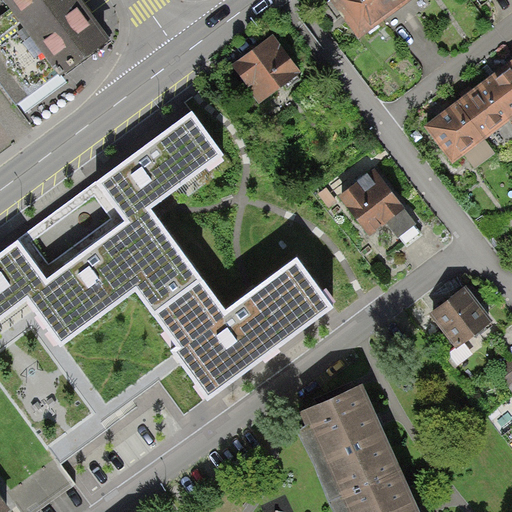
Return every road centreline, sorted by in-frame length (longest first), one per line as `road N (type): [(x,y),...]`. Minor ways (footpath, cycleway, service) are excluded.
road 1 (residential): [(107,511),(381,306)]
road 2 (primary): [(180,56),(0,190)]
road 3 (residential): [(381,123),(511,25)]
road 4 (residential): [(472,236),(381,123)]
